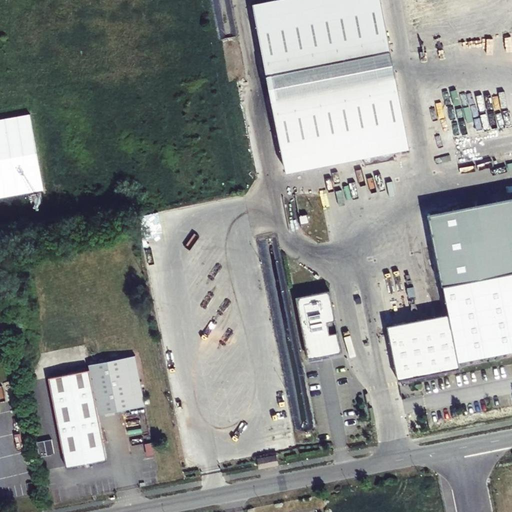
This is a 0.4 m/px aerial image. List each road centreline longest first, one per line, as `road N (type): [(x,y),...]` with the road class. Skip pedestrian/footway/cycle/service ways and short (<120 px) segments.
road 1 (unclassified): [(511,438),(262,486)]
road 2 (unclassified): [(133,511),(262,486)]
